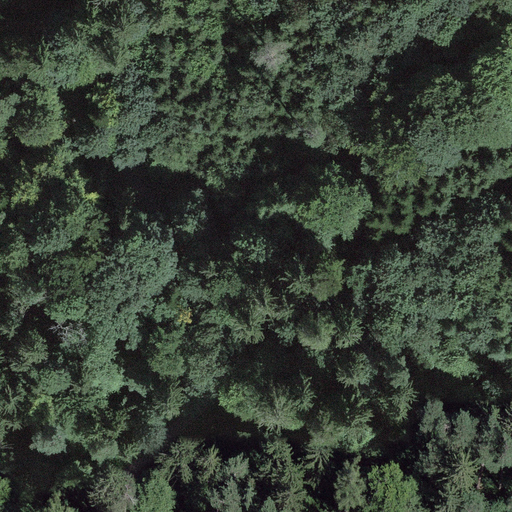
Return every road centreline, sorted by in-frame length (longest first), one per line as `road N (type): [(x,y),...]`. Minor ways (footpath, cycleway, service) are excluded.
road 1 (track): [(511,502),(417,484),(306,360),(260,322)]
road 2 (track): [(260,322),(326,261),(511,169)]
road 3 (track): [(87,511),(182,421),(260,322)]
